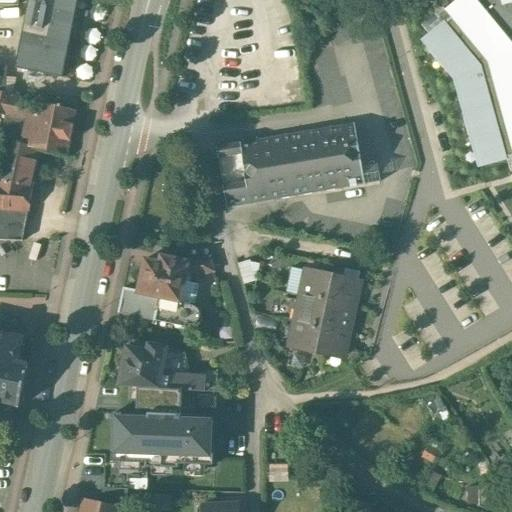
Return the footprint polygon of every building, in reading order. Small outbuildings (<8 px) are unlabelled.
[(29,0),(16,67),(60,76),(75,0),(88,0),(97,2),(97,0),(29,0)] [(481,169),(511,159),(511,39),(508,36),(511,33),(511,0),(458,0),(418,31),(454,82),(481,169)] [(4,92),(0,91),(0,112),(6,113),(0,140),(0,166),(34,172),(39,148),(65,154),(74,110),(10,97),(11,92),(4,92)] [(218,157),(226,207),(365,183),(354,121),(214,145),(214,148),(210,148),(211,158),(218,157)] [(34,172),(0,166),(0,209),(27,211),(33,184),(31,184),(34,172)] [(0,239),(22,241),(27,211),(0,209),(0,239)] [(137,290),(122,287),(117,312),(184,326),(185,323),(190,324),(194,323),(197,320),(199,318),(199,314),(198,310),(195,307),(192,305),(188,305),(189,302),(178,299),(182,281),(184,272),(185,261),(160,255),(158,262),(143,259),(137,290)] [(185,261),(184,272),(193,273),(212,271),(209,257),(197,258),(185,257),(185,261)] [(240,264),(245,282),(261,278),(256,260),(240,264)] [(355,280),(308,270),(291,347),(339,357),(355,280)] [(197,283),(182,281),(178,299),(189,302),(194,303),(197,283)] [(0,401),(18,406),(26,362),(17,360),(21,336),(0,331),(0,401)] [(145,350),(124,346),(116,385),(136,386),(197,389),(202,390),(202,375),(182,374),(183,353),(165,350),(166,346),(147,343),(145,350)] [(202,375),(202,390),(218,391),(219,369),(202,369),(202,375)] [(136,410),(116,408),(106,461),(165,469),(219,466),(220,416),(197,415),(200,395),(140,390),(136,410)] [(450,417),(439,397),(426,405),(437,424),(450,417)] [(511,437),(486,454),(498,473),(511,464),(511,437)] [(488,468),(478,453),(470,458),(480,474),(488,468)] [(288,464),(270,465),(271,483),(289,482),(288,464)] [(442,478),(431,472),(420,493),(431,498),(442,478)] [(126,488),(105,488),(100,488),(99,502),(117,505),(123,506),(126,488)] [(501,488),(467,489),(467,506),(501,505),(501,488)] [(115,511),(117,505),(99,502),(83,499),(80,511),(115,511)]
